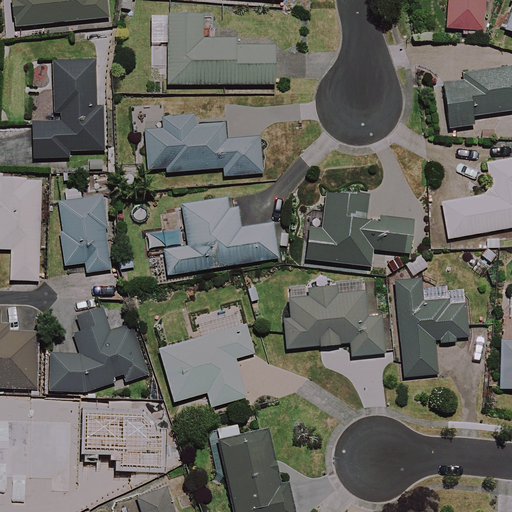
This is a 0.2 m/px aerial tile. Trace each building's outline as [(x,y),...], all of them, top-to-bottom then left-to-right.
[(13,0),(16,28),(111,21),(109,0),(13,0)] [(452,0),(446,25),(483,35),(491,0),(452,0)] [(205,41),(205,16),(153,16),(152,45),(170,45),(170,86),(277,87),(278,41),(205,41)] [(97,109),(97,63),(55,64),(56,124),(35,124),(35,160),(69,160),(69,152),(104,152),(104,109),(97,109)] [(511,68),(463,76),(464,84),(445,86),(451,130),(474,127),(473,119),(511,113),(511,68)] [(197,117),(163,119),(164,132),(147,133),(149,174),(224,170),(224,177),(262,175),(260,137),(228,139),(227,126),(198,128),(197,117)] [(511,160),(486,165),(492,195),(442,204),(448,240),(511,229),(511,160)] [(41,181),(0,180),(0,250),(11,251),(11,282),(40,282),(41,181)] [(370,198),(327,194),(324,231),(310,230),(307,262),(371,268),(372,251),(412,255),(415,223),(369,218),(370,198)] [(111,273),(106,199),(61,202),(65,268),(87,266),(88,274),(111,273)] [(230,212),(228,200),(183,207),(189,248),(181,249),(179,233),(148,237),(151,254),(165,252),(168,276),(279,260),(274,225),(241,230),(238,210),(230,212)] [(422,293),(422,283),(397,284),(399,341),(403,341),(405,378),(438,377),(436,343),(468,342),(466,291),(422,293)] [(365,292),(312,295),(312,300),(290,301),(291,320),(285,320),(287,349),(351,346),(352,357),(385,355),(383,317),(366,318),(365,292)] [(2,312),(0,312),(0,389),(38,390),(39,332),(2,332),(2,312)] [(108,330),(108,315),(77,316),(78,356),(51,356),(51,393),(111,392),(111,382),(148,381),(133,330),(108,330)] [(255,354),(247,326),(160,351),(175,403),(207,394),(212,409),(246,400),(235,360),(255,354)] [(511,342),(503,342),(500,390),(511,390),(511,342)] [(0,503),(5,504),(5,495),(62,495),(62,461),(39,461),(39,412),(0,412),(0,503)] [(241,439),(238,426),(216,431),(235,511),(296,511),(290,483),(282,485),(270,432),(241,439)] [(175,511),(167,488),(138,499),(142,511),(175,511)]
